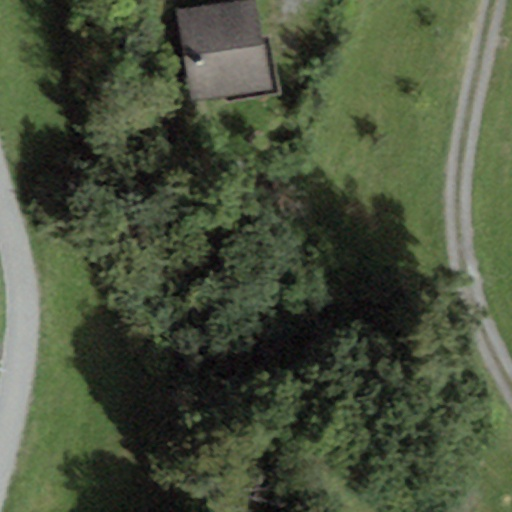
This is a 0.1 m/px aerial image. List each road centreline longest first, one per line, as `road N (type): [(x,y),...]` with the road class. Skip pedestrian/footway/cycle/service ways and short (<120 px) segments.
road 1 (residential): [(492,0),(458,209),(475,311),(511,385)]
road 2 (residential): [(0,196),(23,300),(23,354),(0,459)]
